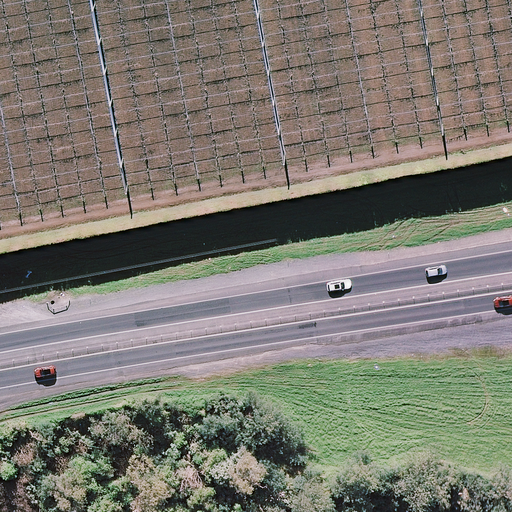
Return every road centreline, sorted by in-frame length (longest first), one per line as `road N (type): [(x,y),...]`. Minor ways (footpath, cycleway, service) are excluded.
road 1 (trunk): [(0,343),(511,260)]
road 2 (trunk): [(511,300),(0,377)]
